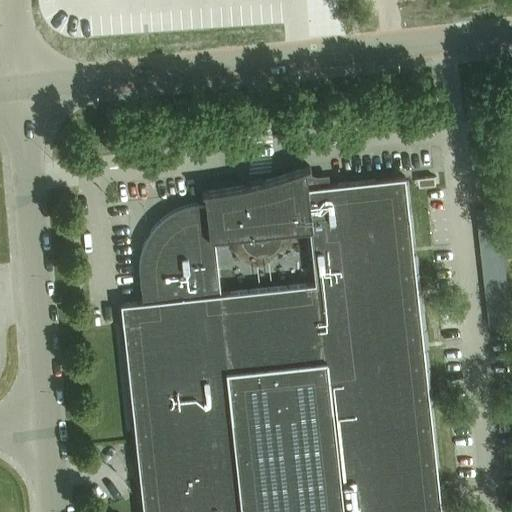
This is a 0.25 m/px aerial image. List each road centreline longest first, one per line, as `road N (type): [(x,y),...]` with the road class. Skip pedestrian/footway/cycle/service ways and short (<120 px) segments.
road 1 (unclassified): [(511,35),(18,87)]
road 2 (unclassified): [(44,428),(18,87)]
